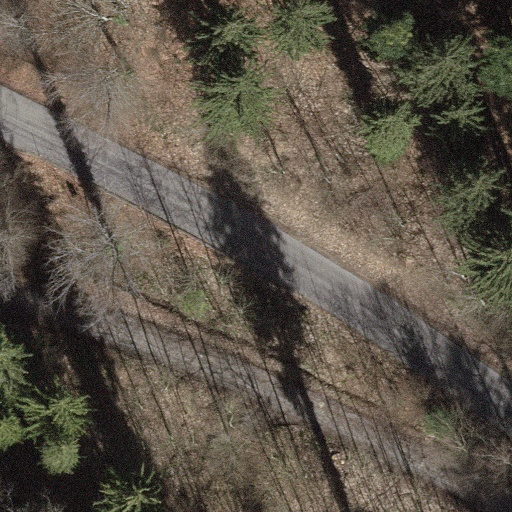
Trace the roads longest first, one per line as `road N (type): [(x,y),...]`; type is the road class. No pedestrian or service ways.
road 1 (unclassified): [(0,108),(313,276),(511,411)]
road 2 (track): [(0,287),(161,344),(365,431),(511,511)]
